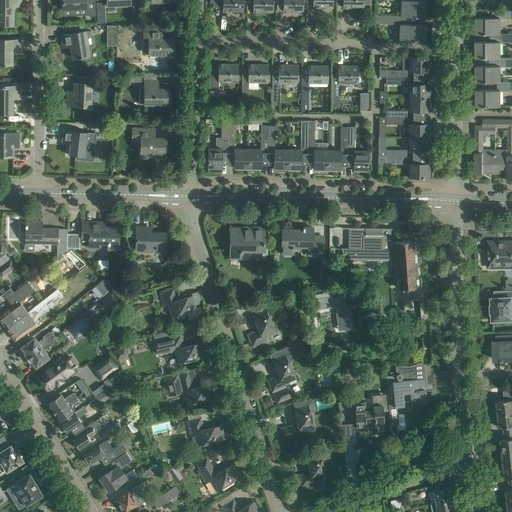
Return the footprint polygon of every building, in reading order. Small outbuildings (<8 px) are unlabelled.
[(0,0),(0,24),(13,25),(13,24),(14,5),(21,6),(20,0),(0,0)] [(62,0),(63,10),(86,9),(86,15),(95,15),(96,15),(95,0),(94,0),(85,0),(62,0)] [(213,0),(213,2),(223,2),(223,11),(243,11),(243,2),(247,2),(247,0),(213,0)] [(247,0),(247,2),(247,3),(253,3),(253,11),(273,12),(273,2),(277,2),(277,0),(247,0)] [(277,0),(277,2),(283,3),(283,12),(303,12),(303,0),(277,0)] [(400,0),(400,16),(404,16),(425,17),(426,1),(411,0),(410,0),(400,0)] [(500,18),(511,18),(511,9),(497,9),(497,17),(475,17),(475,34),(497,34),(500,34),(500,33),(500,18)] [(400,24),(399,40),(424,41),(425,25),(403,24),(404,16),(400,16),(374,14),(374,23),(400,24)] [(107,25),(107,37),(116,37),(116,25),(107,25)] [(149,54),(174,54),(173,38),(173,39),(162,39),(162,25),(143,25),(144,46),(149,45),(149,54)] [(82,57),(89,55),(85,31),(61,35),(63,47),(71,46),(73,57),(72,57),(72,58),(80,57),(80,58),(82,57)] [(500,34),(497,34),(497,41),(475,42),(475,58),(497,58),(500,58),(500,57),(500,42),(511,42),(511,33),(500,33),(500,34)] [(0,64),(3,64),(3,65),(5,65),(5,64),(12,64),(12,52),(20,52),(20,40),(0,39),(0,64)] [(379,77),(386,77),(423,78),(425,78),(425,71),(429,71),(429,57),(424,57),(422,57),(409,57),(409,70),(386,70),(386,66),(379,66),(379,77)] [(500,58),(497,58),(497,66),(475,66),(475,82),(497,82),(500,82),(500,66),(511,66),(511,57),(500,57),(500,58)] [(238,82),(238,74),(238,64),(218,64),(218,67),(209,67),(209,102),(218,102),(218,81),(238,82)] [(248,73),(242,73),(242,105),(248,105),(248,82),(268,82),(268,64),(248,64),(248,73)] [(272,74),(272,89),(278,89),(278,82),(298,83),(298,65),(278,65),(278,74),(272,74)] [(308,74),(302,74),(301,113),(308,113),(308,83),(328,83),(328,65),(308,65),(308,74)] [(338,75),(336,75),(332,75),(332,95),(338,96),(338,83),(357,83),(357,87),(368,88),(368,72),(358,72),(358,66),(338,66),(338,75)] [(386,78),(386,83),(386,84),(409,84),(409,98),(429,98),(429,84),(423,84),(423,78),(386,78)] [(0,113),(13,113),(13,112),(12,112),(12,98),(20,98),(20,86),(17,86),(17,85),(11,84),(11,86),(0,85),(0,80),(0,81),(0,80),(0,79),(0,113)] [(145,86),(139,86),(139,104),(145,104),(169,104),(169,88),(169,89),(158,89),(158,79),(145,79),(145,86)] [(500,82),(497,82),(497,90),(475,90),(475,106),(501,106),(501,90),(511,90),(511,81),(500,82)] [(92,83),(84,83),(74,82),(74,83),(74,91),(67,91),(66,104),(66,105),(91,106),(92,83)] [(359,111),(368,111),(368,93),(360,93),(359,111)] [(429,98),(409,98),(409,110),(386,110),(386,117),(423,117),(423,111),(428,111),(429,98)] [(409,137),(428,137),(428,124),(422,123),(423,117),(386,117),(386,124),(409,124),(409,137)] [(308,126),(307,165),(314,165),(314,169),(327,169),(327,150),(314,150),(315,121),(307,120),(307,126),(308,126)] [(227,164),(227,162),(228,125),(221,125),(221,137),(215,137),(215,138),(216,138),(216,148),(208,148),(208,161),(207,161),(207,162),(208,162),(208,167),(221,168),(221,164),(227,164)] [(247,168),(248,149),(235,149),(235,125),(228,125),(227,162),(227,164),(234,164),(234,168),(247,168)] [(267,164),(267,162),(268,126),(261,125),(260,149),(248,149),(247,168),(261,168),(261,164),(267,164)] [(268,126),(267,162),(267,164),(274,165),(274,168),(287,169),(287,149),(274,149),(275,126),(268,126)] [(301,165),(307,165),(308,126),(307,126),(300,126),(300,149),(287,149),(287,169),(301,169),(301,165)] [(340,150),(327,150),(327,169),(341,169),(341,165),(347,166),(348,127),(340,126),(340,150)] [(475,132),(474,173),(495,173),(495,150),(483,150),(483,133),(495,133),(496,127),(496,126),(482,126),(475,126),(475,132)] [(495,150),(495,173),(507,173),(507,180),(511,179),(511,126),(507,127),(507,150),(495,150)] [(0,127),(0,155),(13,156),(13,155),(12,155),(13,147),(19,147),(19,134),(20,134),(20,133),(4,133),(4,127),(0,127)] [(353,166),(353,170),(367,170),(367,165),(368,165),(368,163),(367,163),(367,150),(354,150),(355,127),(348,127),(347,166),(353,166)] [(165,154),(166,138),(165,138),(154,138),(154,128),(133,128),(133,135),(141,135),(141,153),(165,154)] [(93,162),(97,133),(63,129),(62,142),(69,142),(68,155),(75,155),(75,160),(93,162)] [(385,157),(422,157),(422,150),(428,151),(428,137),(409,137),(408,150),(385,149),(385,157)] [(408,164),(408,177),(421,177),(423,177),(428,177),(428,163),(422,163),(422,157),(385,157),(378,157),(378,164),(408,164)] [(66,251),(67,243),(67,233),(58,233),(58,228),(46,228),(46,230),(42,230),(42,221),(26,221),(26,224),(25,224),(25,227),(26,227),(25,244),(57,244),(57,259),(66,251)] [(82,240),(82,242),(89,242),(89,248),(99,248),(99,244),(107,244),(118,245),(118,227),(106,227),(99,227),(99,222),(82,222),(82,232),(82,235),(82,240)] [(156,248),(156,254),(165,254),(166,233),(147,232),(147,227),(136,227),(136,251),(145,252),(145,248),(156,248)] [(257,258),(266,259),(266,243),(264,243),(264,227),(252,227),(252,230),(243,230),(243,228),(231,228),(231,227),(230,227),(230,252),(242,252),(242,251),(257,251),(257,258)] [(323,256),(323,237),(312,236),(313,227),(304,227),(302,227),(302,230),(282,229),(281,254),(293,254),(293,246),(316,247),(316,256),(323,256)] [(422,304),(423,304),(421,277),(420,277),(420,279),(418,279),(417,263),(420,263),(420,256),(416,257),(415,235),(414,235),(415,243),(411,243),(411,241),(395,242),(395,243),(391,242),(391,229),(392,229),(392,228),(341,228),(349,228),(349,248),(341,248),(341,249),(342,249),(342,260),(341,260),(365,260),(365,259),(396,260),(399,288),(402,288),(404,311),(405,311),(404,300),(419,299),(421,327),(422,327),(420,303),(422,302),(422,304)] [(79,234),(67,234),(67,247),(79,247),(79,234)] [(488,267),(511,266),(511,240),(493,241),(493,240),(487,240),(487,247),(488,247),(488,267)] [(10,259),(5,252),(6,252),(1,245),(0,246),(0,266),(0,267),(10,259)] [(17,253),(12,246),(7,250),(12,257),(17,253)] [(0,267),(0,274),(1,276),(15,266),(10,259),(0,267)] [(103,279),(91,289),(100,299),(112,289),(103,279)] [(34,290),(28,282),(18,289),(13,292),(6,298),(13,306),(0,315),(0,320),(6,329),(17,320),(18,322),(20,320),(18,318),(21,316),(20,316),(27,311),(20,301),(34,290)] [(0,287),(0,300),(12,291),(10,287),(6,283),(0,287)] [(15,284),(10,287),(12,291),(13,292),(18,289),(15,284)] [(58,288),(27,311),(20,316),(21,316),(18,318),(20,320),(18,322),(17,320),(6,329),(15,340),(38,323),(35,320),(65,298),(58,288)] [(172,317),(186,312),(189,320),(202,316),(199,306),(196,307),(192,295),(177,300),(173,288),(159,292),(164,306),(168,305),(172,317)] [(511,297),(511,289),(508,290),(505,290),(494,291),(494,298),(491,298),(491,305),(491,306),(491,313),(492,313),(492,320),(511,319),(511,308),(511,298),(511,297)] [(76,291),(62,302),(67,309),(81,298),(76,291)] [(112,291),(97,304),(105,312),(119,299),(112,291)] [(346,296),(316,299),(317,310),(336,309),(338,329),(351,328),(349,317),(346,318),(345,311),(348,311),(346,296)] [(263,302),(247,303),(259,329),(247,334),(253,348),(267,342),(265,337),(276,333),(263,302)] [(199,343),(184,346),(180,329),(154,335),(158,354),(171,351),(171,352),(175,351),(178,363),(202,357),(199,343)] [(43,338),(37,343),(34,338),(20,348),(24,354),(27,358),(47,343),(46,342),(53,337),(50,332),(42,337),(43,338)] [(511,334),(496,335),(496,341),(493,341),(494,359),(500,359),(500,361),(503,361),(503,359),(511,358),(511,334)] [(47,343),(27,358),(30,362),(34,368),(48,358),(43,351),(57,342),(53,337),(46,342),(47,343)] [(278,375),(267,380),(277,403),(286,399),(291,397),(285,384),(296,379),(288,361),(306,354),(307,354),(302,342),(300,343),(283,350),(270,355),(272,361),(278,375)] [(125,347),(115,351),(117,357),(128,354),(125,347)] [(44,372),(37,377),(47,390),(55,383),(57,385),(62,381),(61,379),(69,374),(71,377),(78,371),(75,367),(71,369),(62,356),(42,369),(44,372)] [(109,356),(93,368),(101,379),(117,368),(109,356)] [(395,365),(396,371),(397,371),(397,372),(396,374),(396,375),(386,376),(388,406),(394,405),(394,407),(403,406),(402,393),(410,393),(411,405),(426,404),(425,389),(423,389),(423,385),(424,385),(424,378),(415,379),(414,367),(395,365)] [(169,396),(180,393),(185,392),(188,404),(212,398),(209,384),(194,388),(190,370),(164,376),(169,396)] [(107,378),(103,381),(104,383),(109,389),(113,386),(108,380),(107,378)] [(88,388),(83,392),(87,396),(91,393),(88,388)] [(107,389),(96,396),(100,403),(111,395),(107,389)] [(497,401),(498,414),(511,412),(511,389),(503,391),(504,400),(497,401)] [(51,408),(53,412),(76,396),(74,393),(64,399),(61,395),(48,404),(48,405),(48,406),(50,408),(51,408)] [(79,400),(76,396),(53,412),(56,416),(56,417),(57,419),(59,419),(59,420),(74,410),(71,405),(79,400)] [(90,402),(95,409),(101,405),(96,398),(90,402)] [(313,398),(293,403),(298,424),(280,428),(283,442),(303,437),(302,433),(314,430),(309,407),(315,406),(313,398)] [(355,403),(354,403),(354,406),(356,430),(366,429),(365,425),(374,425),(375,434),(385,433),(382,405),(372,406),(373,410),(364,411),(364,402),(355,403)] [(87,411),(84,406),(61,422),(67,432),(81,422),(78,418),(87,411)] [(511,412),(498,414),(499,427),(503,427),(503,433),(511,432),(511,412)] [(104,425),(99,417),(89,424),(91,428),(73,440),(79,449),(90,441),(88,438),(95,433),(94,432),(104,425)] [(195,433),(197,445),(230,438),(225,419),(217,421),(218,425),(204,429),(201,417),(186,420),(190,435),(195,433)] [(350,437),(349,424),(341,425),(342,438),(350,437)] [(116,432),(112,426),(102,433),(106,438),(116,432)] [(501,439),(502,452),(511,451),(511,432),(503,433),(504,439),(501,439)] [(107,440),(83,455),(89,464),(99,457),(104,465),(113,459),(133,445),(128,438),(126,437),(121,440),(121,442),(112,448),(107,440)] [(0,473),(4,472),(6,470),(6,471),(8,470),(8,471),(13,468),(12,467),(22,461),(22,460),(23,458),(23,456),(22,454),(20,453),(18,453),(17,452),(15,454),(10,446),(0,452),(0,473)] [(309,472),(297,475),(301,490),(315,486),(314,481),(326,478),(321,460),(330,458),(327,446),(319,448),(320,454),(306,457),(309,472)] [(511,464),(511,451),(502,452),(503,465),(511,464)] [(127,479),(120,468),(131,460),(126,452),(111,463),(115,468),(111,471),(111,470),(99,479),(108,491),(127,479)] [(217,491),(235,479),(237,484),(247,477),(237,461),(217,473),(210,463),(198,471),(206,483),(210,481),(217,491)] [(509,484),(511,483),(511,464),(503,465),(505,479),(508,478),(509,484)] [(148,468),(137,476),(141,483),(153,475),(148,468)] [(174,468),(167,473),(170,478),(178,473),(174,468)] [(19,498),(19,501),(21,504),(23,505),(26,503),(26,504),(42,494),(29,473),(13,483),(14,484),(7,489),(9,493),(16,488),(22,497),(19,498)] [(430,504),(436,503),(454,499),(451,486),(448,487),(447,481),(434,484),(427,486),(430,504)] [(137,503),(135,500),(142,495),(135,486),(128,491),(128,490),(114,500),(122,511),(127,511),(140,503),(139,502),(137,503)] [(165,492),(152,501),(157,508),(170,499),(165,492)] [(407,509),(403,497),(396,499),(400,511),(407,509)] [(259,511),(253,501),(240,509),(233,499),(221,507),(223,511),(259,511)] [(394,511),(397,511),(400,511),(396,499),(391,501),(394,511)] [(454,499),(436,503),(437,511),(455,511),(456,511),(454,499)]
